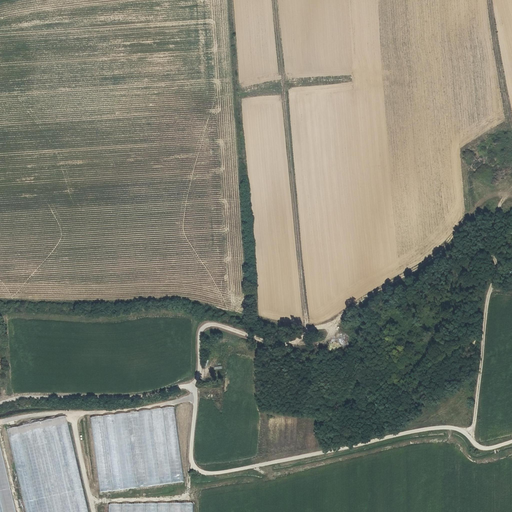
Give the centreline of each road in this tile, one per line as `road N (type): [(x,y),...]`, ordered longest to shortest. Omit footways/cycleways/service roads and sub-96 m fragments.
road 1 (track): [(196,389),(206,324),(281,344),(308,336),(274,0)]
road 2 (track): [(511,441),(486,448),(469,434),(433,429),(199,472),(190,458),(196,389)]
road 3 (track): [(469,434),(495,267),(486,232),(511,186)]
road 4 (track): [(503,198),(482,200),(442,252),(308,336)]
road 5 (track): [(0,420),(113,413),(196,389)]
road 6 (track): [(196,389),(0,404)]
